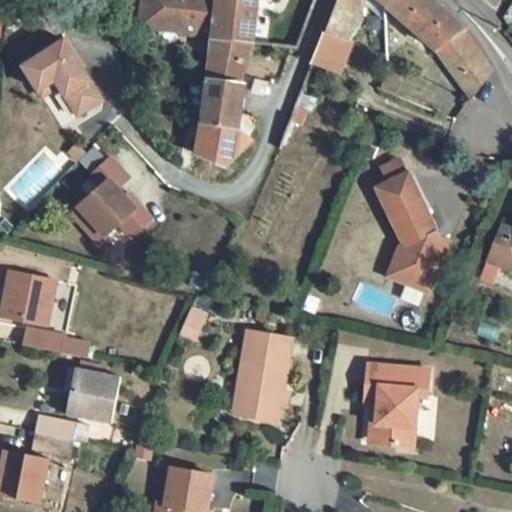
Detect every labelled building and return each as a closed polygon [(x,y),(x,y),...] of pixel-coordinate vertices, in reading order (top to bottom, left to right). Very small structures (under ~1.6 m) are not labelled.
[(55,0),(54,0),(41,0),(40,14),(53,15),(55,0)] [(184,0),(185,0),(182,0),(144,0),(141,30),(190,36),(213,39),(214,39),(217,0),(184,0)] [(217,0),(214,39),(253,41),(257,0),(217,0)] [(360,0),(338,0),(325,34),(347,42),(362,22),(360,0)] [(388,7),(381,0),(367,0),(386,17),(385,10),(388,7)] [(467,31),(430,0),(394,0),(388,7),(436,50),(473,101),(495,71),(467,31)] [(347,42),(325,34),(314,63),(339,72),(350,42),(347,42)] [(213,39),(190,36),(188,56),(211,58),(213,39)] [(253,41),(214,39),(213,39),(211,58),(209,79),(203,124),(232,128),(235,111),(240,84),(253,41)] [(102,100),(66,40),(22,67),(37,92),(49,85),(58,87),(76,116),(102,100)] [(406,79),(388,71),(386,75),(397,79),(390,94),(398,98),(406,79)] [(386,75),(380,91),(390,94),(397,79),(386,75)] [(49,85),(37,92),(41,98),(58,87),(49,85)] [(261,119),(235,111),(232,128),(236,128),(253,141),(261,119)] [(232,128),(203,124),(197,156),(226,168),(254,141),(253,141),(236,128),(232,128)] [(126,179),(109,159),(89,178),(99,189),(78,209),(104,238),(118,225),(130,238),(149,220),(136,206),(133,209),(123,199),(115,189),(126,179)] [(382,169),(390,184),(409,175),(402,160),(382,169)] [(414,174),(410,176),(423,203),(427,201),(414,174)] [(390,184),(378,189),(405,246),(400,249),(389,276),(428,292),(449,243),(438,239),(436,233),(438,233),(423,203),(410,176),(409,175),(390,184)] [(136,206),(127,195),(123,199),(133,209),(136,206)] [(104,238),(78,209),(70,216),(96,245),(104,238)] [(511,230),(502,227),(488,262),(502,268),(511,272),(511,230)] [(502,268),(488,262),(479,281),(494,287),(502,268)] [(57,281),(9,272),(0,315),(0,317),(47,328),(57,281)] [(206,315),(192,309),(189,317),(202,323),(206,315)] [(202,323),(189,317),(181,335),(194,341),(202,323)] [(67,336),(27,329),(24,346),(64,354),(67,336)] [(292,340),(248,332),(238,393),(247,394),(243,417),(278,424),(292,340)] [(110,367),(80,361),(78,370),(108,375),(110,367)] [(430,372),(368,365),(364,405),(371,406),(377,406),(374,426),(380,426),(378,446),(410,449),(417,397),(427,397),(430,372)] [(78,370),(76,369),(65,416),(112,425),(121,378),(108,375),(78,370)] [(247,394),(238,393),(234,416),(243,417),(247,394)] [(377,406),(371,406),(366,445),(378,446),(380,426),(374,426),(377,406)] [(79,424),(38,416),(35,434),(75,442),(79,424)] [(75,442),(35,434),(31,450),(72,459),(75,442)] [(50,460),(3,451),(0,465),(0,497),(41,506),(50,460)] [(206,511),(213,477),(172,469),(166,505),(159,504),(157,511),(206,511)]
